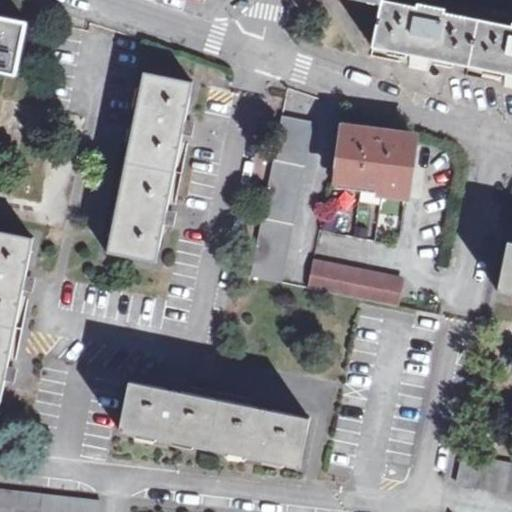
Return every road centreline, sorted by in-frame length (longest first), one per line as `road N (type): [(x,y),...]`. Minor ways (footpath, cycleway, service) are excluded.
road 1 (residential): [(105,42),(51,329),(200,348),(260,54)]
road 2 (residential): [(420,494),(417,509),(0,462)]
road 3 (residential): [(509,135),(420,494)]
road 4 (residential): [(509,135),(260,54)]
road 5 (residential): [(260,54),(102,0)]
